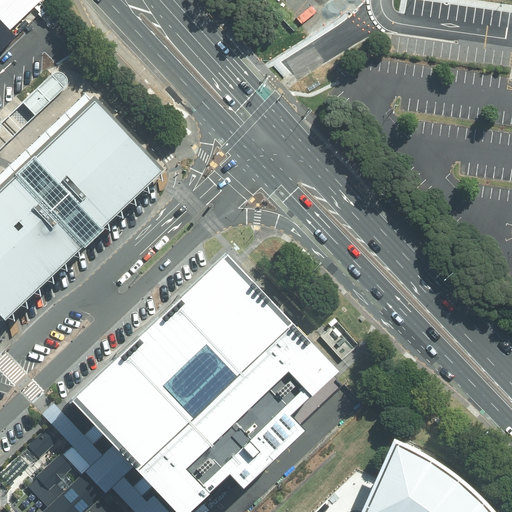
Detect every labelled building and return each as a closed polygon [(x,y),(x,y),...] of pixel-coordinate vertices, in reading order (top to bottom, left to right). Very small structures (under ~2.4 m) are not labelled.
[(0,0),(0,55),(17,40),(9,31),(19,21),(30,11),(41,0),(0,0)] [(53,76),(24,103),(35,115),(66,87),(68,84),(67,79),(64,75),(59,74),(53,76)] [(78,98),(68,93),(63,102),(73,107),(78,98)] [(21,163),(0,182),(0,310),(4,314),(13,307),(89,236),(159,170),(90,98),(21,163)] [(60,111),(49,109),(47,120),(58,122),(60,111)] [(45,129),(36,125),(31,134),(40,139),(45,129)] [(74,398),(175,500),(196,479),(204,487),(219,472),(235,488),(302,423),(291,411),(310,392),(303,385),(328,361),(223,253),(74,398)] [(189,276),(181,268),(169,281),(176,288),(189,276)] [(139,319),(132,315),(125,328),(133,332),(139,319)] [(60,493),(39,511),(125,511),(106,492),(112,486),(137,511),(162,511),(167,508),(153,493),(147,499),(54,402),(45,411),(73,440),(40,472),(60,493)] [(433,462),(389,441),(372,489),(363,511),(492,511),(472,489),(433,462)]
